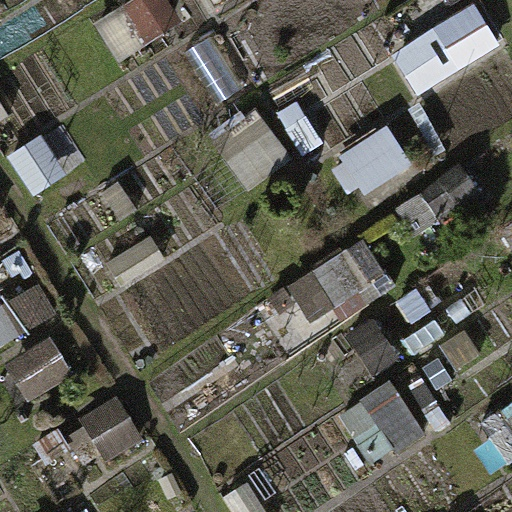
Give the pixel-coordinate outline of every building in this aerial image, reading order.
[(124,58),(182,22),(168,0),(146,0),(104,25),(124,58)] [(395,52),(422,96),(507,45),(480,1),(395,52)] [(333,161),(355,202),(417,169),(395,128),(333,161)] [(416,233),(482,201),(470,175),(403,207),(416,233)] [(362,240),(295,288),(325,330),(392,281),(362,240)] [(0,332),(8,345),(57,317),(40,288),(0,311),(0,332)] [(32,403),(78,378),(58,341),(12,366),(32,403)] [(360,465),(424,443),(405,389),(342,411),(360,465)] [(104,457),(142,448),(131,404),(93,413),(104,457)] [(511,465),(511,464),(511,409),(486,428),(511,465)]
